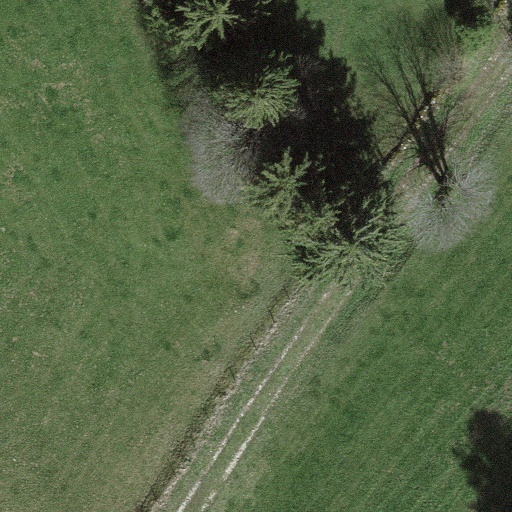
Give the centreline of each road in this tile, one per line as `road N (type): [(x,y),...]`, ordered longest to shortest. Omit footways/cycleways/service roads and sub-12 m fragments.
road 1 (track): [(191,511),(266,394),(358,277)]
road 2 (track): [(358,277),(511,52)]
